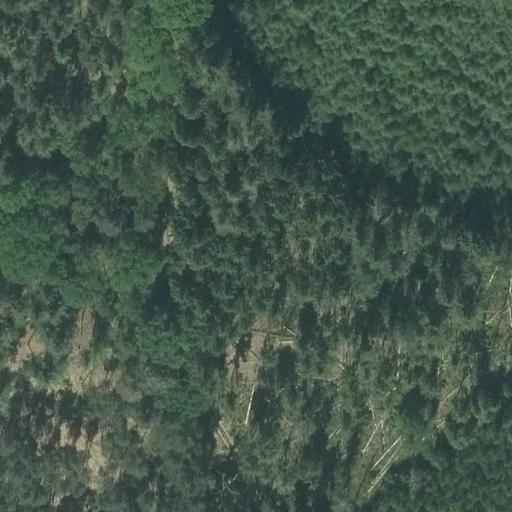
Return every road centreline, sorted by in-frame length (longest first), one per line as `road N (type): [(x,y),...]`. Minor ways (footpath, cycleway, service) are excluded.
road 1 (track): [(257,511),(202,407),(157,242),(160,28)]
road 2 (track): [(160,28),(0,162)]
